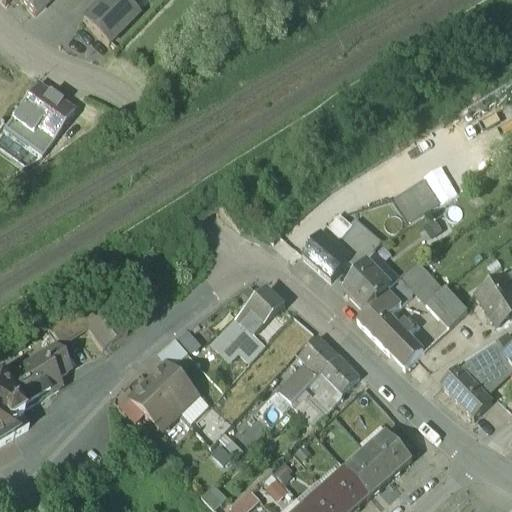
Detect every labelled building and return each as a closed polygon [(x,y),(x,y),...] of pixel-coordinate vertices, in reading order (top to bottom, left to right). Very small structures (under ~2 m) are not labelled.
[(0,0),(6,7),(11,0),(19,0),(35,16),(51,0),(0,0)] [(104,0),(100,4),(83,22),(109,47),(137,19),(118,0),(104,0)] [(61,105),(36,87),(17,114),(42,131),(49,122),(61,105)] [(61,105),(49,122),(61,131),(73,114),(61,105)] [(42,131),(17,114),(4,132),(29,150),(49,122),(42,131)] [(49,122),(29,150),(41,159),(61,131),(49,122)] [(394,204),(410,230),(440,211),(423,185),(394,204)] [(338,219),(322,239),(334,250),(351,230),(338,219)] [(351,230),(334,250),(350,264),(355,259),(369,243),(378,251),(382,249),(356,225),(351,230)] [(322,239),(321,238),(302,259),(331,285),(350,264),(334,250),(322,239)] [(369,243),(355,259),(365,268),(378,251),(369,243)] [(419,267),(405,278),(401,282),(412,294),(431,280),(419,267)] [(365,268),(343,296),(364,318),(365,318),(387,296),(389,294),(365,268)] [(511,289),(506,279),(476,299),(497,332),(511,322),(511,289)] [(431,280),(412,294),(426,309),(444,294),(431,280)] [(267,292),(236,322),(254,340),(255,340),(284,309),(267,292)] [(468,316),(445,293),(444,294),(426,309),(449,334),(468,316)] [(399,329),(390,321),(401,310),(387,296),(365,318),(364,318),(358,326),(405,374),(416,363),(423,357),(408,341),(414,335),(404,324),(399,329)] [(86,299),(44,325),(60,352),(86,334),(76,319),(79,318),(93,308),(86,299)] [(93,308),(79,318),(76,319),(86,334),(102,355),(127,337),(102,301),(93,308)] [(433,321),(412,342),(423,354),(445,333),(433,321)] [(236,322),(221,338),(238,355),(239,356),(254,340),(236,322)] [(186,333),(159,355),(171,370),(199,348),(186,333)] [(238,355),(221,338),(211,348),(228,364),(238,355)] [(511,339),(510,341),(509,339),(496,347),(511,371),(511,372),(511,339)] [(254,340),(239,356),(249,366),(265,349),(255,340),(254,340)] [(319,342),(299,363),(306,370),(317,382),(322,378),(338,361),(319,342)] [(496,347),(458,372),(483,399),(506,378),(511,378),(511,371),(496,347)] [(54,352),(0,385),(0,386),(19,417),(59,392),(54,384),(68,375),(54,352)] [(359,383),(338,361),(322,378),(342,399),(359,383)] [(169,368),(150,386),(179,416),(198,399),(169,368)] [(317,382),(306,370),(279,397),(291,409),(308,392),(317,382)] [(483,399),(458,372),(442,389),(474,423),(491,407),(483,399)] [(342,399),(322,378),(317,382),(308,392),(315,399),(314,400),(317,404),(328,416),(341,403),(342,399)] [(0,386),(0,449),(28,432),(19,417),(0,386)] [(179,416),(150,386),(131,404),(159,435),(179,416)] [(411,465),(389,441),(368,459),(390,483),(411,465)] [(390,483),(368,459),(348,478),(369,502),(390,483)] [(174,472),(168,467),(166,467),(157,476),(158,478),(164,483),(166,483),(174,474),(174,472)] [(357,511),(369,502),(348,478),(327,496),(341,511),(357,511)] [(249,494),(229,511),(247,511),(257,503),(249,494)] [(341,511),(327,496),(309,511),(341,511)]
